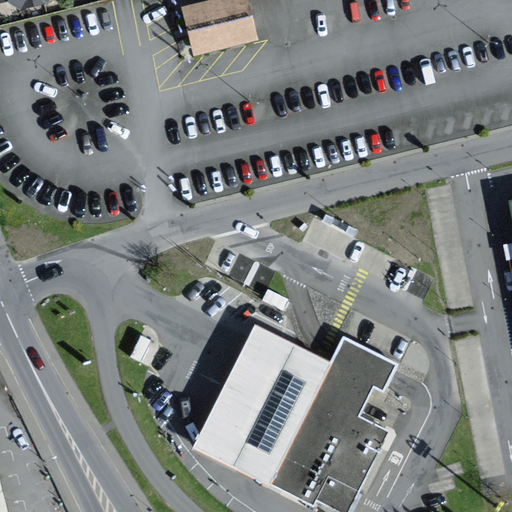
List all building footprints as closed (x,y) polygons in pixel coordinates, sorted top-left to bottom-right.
[(0,0),(0,23),(66,6),(64,0),(0,0)] [(245,0),(223,0),(183,9),(193,56),(256,41),(245,0)] [(332,362),(261,327),(200,448),(270,483),(332,362)] [(338,350),(332,362),(375,385),(385,391),(392,378),(399,364),(345,336),(338,350)] [(0,511),(9,511),(0,472),(0,511)]
